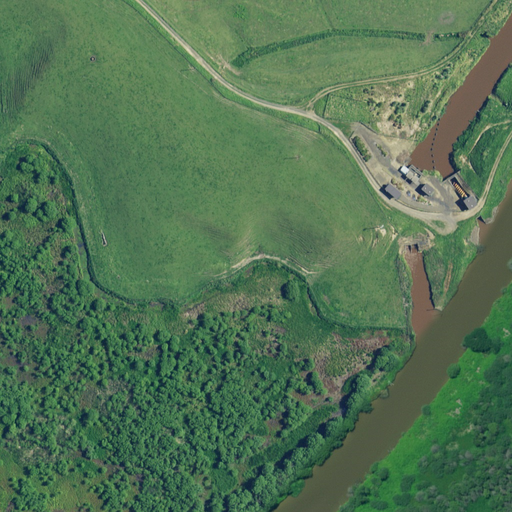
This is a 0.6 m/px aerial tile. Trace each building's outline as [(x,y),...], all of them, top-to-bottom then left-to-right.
[(408,170),(403,166),(400,170),(405,174),(408,170)] [(413,174),(410,171),(405,176),(408,179),(413,174)] [(418,179),(413,174),(413,175),(409,179),(414,183),(418,179)] [(433,188),(426,182),(420,189),(427,195),(433,188)] [(398,193),(388,184),(383,189),(394,199),(398,193)] [(474,204),(469,196),(461,201),(466,210),(474,204)]
